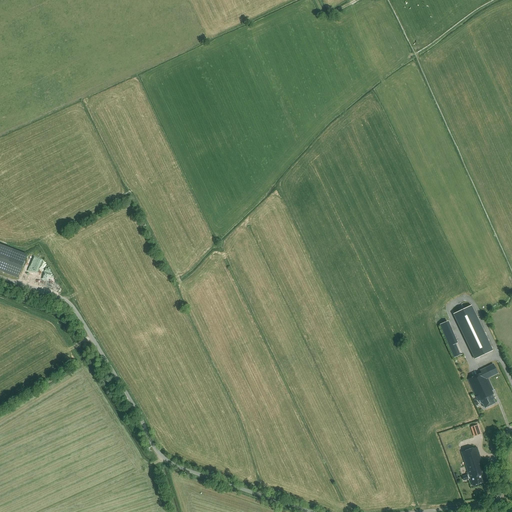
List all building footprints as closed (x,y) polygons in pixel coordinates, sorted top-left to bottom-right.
[(14,249),(5,273),(19,278),(28,254),(14,249)] [(471,305),(453,314),(475,359),(493,350),(471,305)] [(456,344),(458,343),(448,321),(439,325),(454,358),(460,355),(456,344)] [(494,399),(492,395),(493,394),(486,379),(497,373),(493,364),(480,371),(481,373),(467,380),(478,401),(479,401),(480,403),(481,403),(482,405),(483,404),(484,407),(485,407),(486,407),(487,407),(488,406),(491,404),(492,404),(493,404),(493,403),(494,403),(493,400),(494,399)] [(473,436),(481,434),(478,425),(477,425),(471,427),(473,436)] [(477,447),(461,452),(468,475),(462,477),(463,481),(470,479),(472,486),(482,483),(480,476),(485,474),(477,447)]
